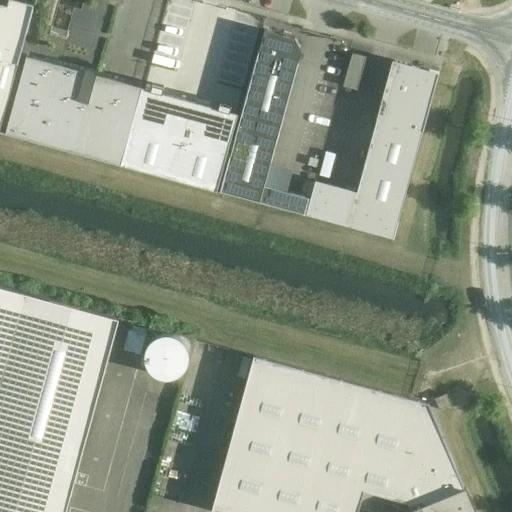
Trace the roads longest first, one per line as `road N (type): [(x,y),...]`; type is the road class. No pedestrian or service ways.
road 1 (tertiary): [(511,103),(490,232),(511,374)]
road 2 (unclassified): [(369,0),(511,38)]
